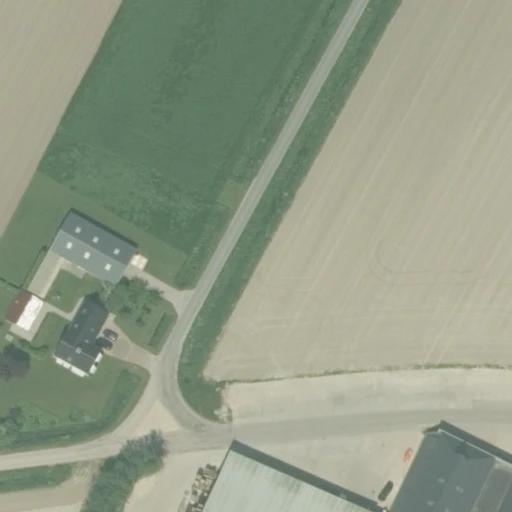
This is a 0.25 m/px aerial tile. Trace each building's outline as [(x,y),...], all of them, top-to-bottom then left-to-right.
[(27,292),(42,300),(65,258),(116,286),(137,250),(70,213),(27,292)] [(19,290),(3,320),(28,333),(44,303),(19,290)] [(84,298),(70,324),(76,328),(72,335),(68,332),(55,357),(88,375),(102,351),(92,346),(110,313),(84,298)] [(511,511),(511,468),(440,434),(427,433),(387,511),(511,511)] [(335,511),(226,459),(200,511),(335,511)]
